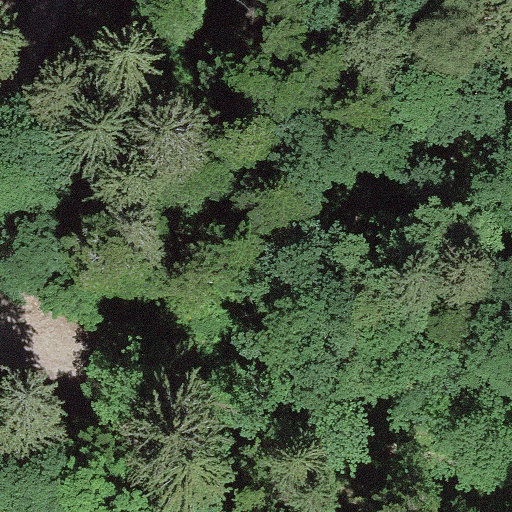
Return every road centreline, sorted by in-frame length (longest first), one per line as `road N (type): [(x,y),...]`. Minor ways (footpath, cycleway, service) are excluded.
road 1 (track): [(0,301),(205,511),(305,511),(511,484)]
road 2 (track): [(50,0),(0,140)]
